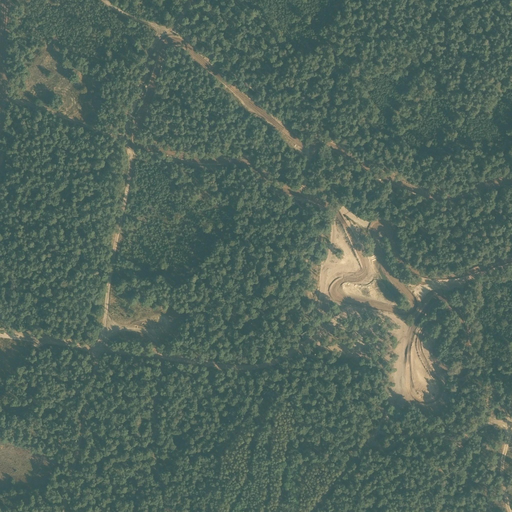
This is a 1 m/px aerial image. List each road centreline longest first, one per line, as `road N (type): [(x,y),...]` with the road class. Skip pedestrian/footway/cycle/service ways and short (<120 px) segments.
road 1 (track): [(319,336),(287,358),(251,367),(0,332)]
road 2 (unknown): [(60,511),(99,348)]
road 3 (unknown): [(163,357),(154,461),(167,511)]
road 4 (track): [(132,140),(0,97)]
